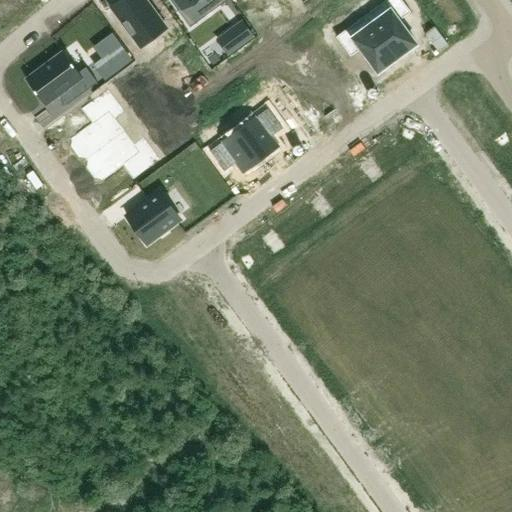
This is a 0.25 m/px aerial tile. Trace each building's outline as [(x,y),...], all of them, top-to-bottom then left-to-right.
[(145,0),(121,0),(111,8),(139,46),(165,27),(145,0)] [(168,0),(178,12),(193,0),(205,17),(226,1),(225,0),(168,0)] [(401,0),(387,0),(365,16),(397,59),(417,45),(399,21),(411,13),(401,0)] [(365,16),(338,37),(352,56),(362,49),(379,73),(397,59),(365,16)] [(252,36),(242,23),(218,41),(228,54),(252,36)] [(297,67),(298,68),(328,108),(329,108),(333,104),(336,108),(348,98),(346,95),(348,94),(332,73),(343,65),(327,44),(297,67)] [(130,60),(120,48),(104,60),(96,66),(105,78),(130,60)] [(64,53),(26,80),(45,105),(60,94),(67,89),(75,100),(97,83),(86,68),(79,73),(64,53)] [(298,68),(268,90),(284,111),(294,103),(309,124),(311,123),(314,126),(327,117),(324,113),(330,109),(329,108),(328,108),(298,68)] [(85,160),(86,161),(124,132),(115,120),(124,113),(108,91),(82,110),(92,124),(70,140),(71,141),(70,147),(79,159),(85,160)] [(268,109),(239,130),(261,160),(279,147),(271,137),(283,129),(268,109)] [(239,130),(210,152),(225,172),(236,163),(243,173),(261,160),(239,130)] [(124,132),(86,161),(85,168),(94,180),(100,181),(101,182),(123,166),(133,180),(160,161),(143,138),(134,145),(124,132)] [(143,213),(131,222),(147,244),(180,220),(160,193),(139,208),(143,213)]
